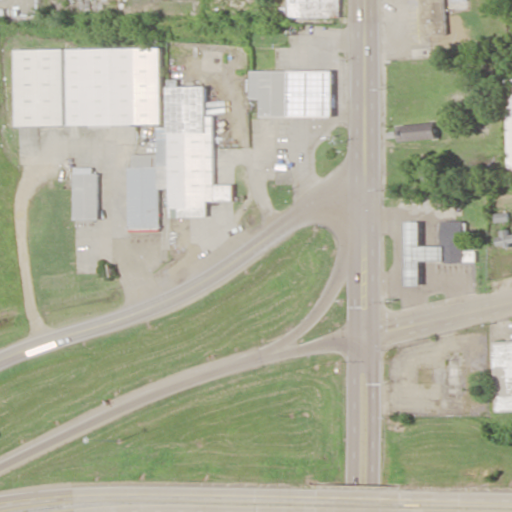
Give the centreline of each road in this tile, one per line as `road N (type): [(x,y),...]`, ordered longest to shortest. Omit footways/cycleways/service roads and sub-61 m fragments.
road 1 (motorway): [(367,239),(306,323),(247,362),(0,469)]
road 2 (tertiary): [(0,362),(163,301),(299,214),(368,192)]
road 3 (tertiary): [(370,0),(366,341)]
road 4 (motorway): [(281,493),(84,493),(0,503)]
road 5 (motorway): [(485,497),(281,493)]
road 6 (tertiary): [(366,341),(363,511)]
road 7 (tertiary): [(511,305),(366,341)]
road 8 (motorway): [(366,341),(247,362)]
